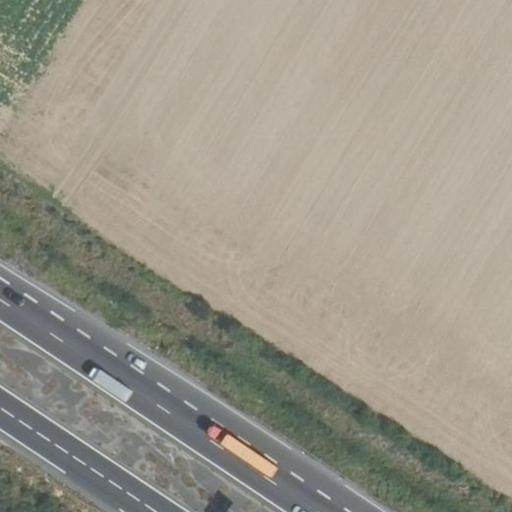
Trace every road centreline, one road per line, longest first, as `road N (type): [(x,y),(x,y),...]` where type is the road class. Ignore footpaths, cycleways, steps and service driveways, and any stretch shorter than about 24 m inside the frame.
road 1 (motorway): [(319,511),(0,294)]
road 2 (motorway): [(0,414),(146,511)]
